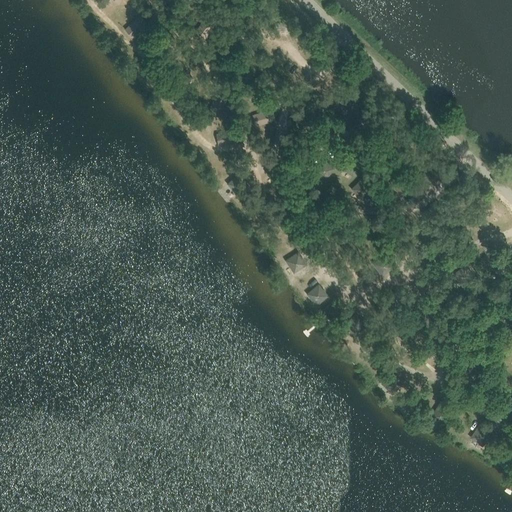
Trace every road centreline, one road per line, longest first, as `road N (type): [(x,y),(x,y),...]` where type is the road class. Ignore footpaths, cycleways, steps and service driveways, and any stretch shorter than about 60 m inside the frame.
road 1 (unknown): [(305,253),(274,219),(191,48),(145,0)]
road 2 (unclassified): [(511,198),(304,0)]
